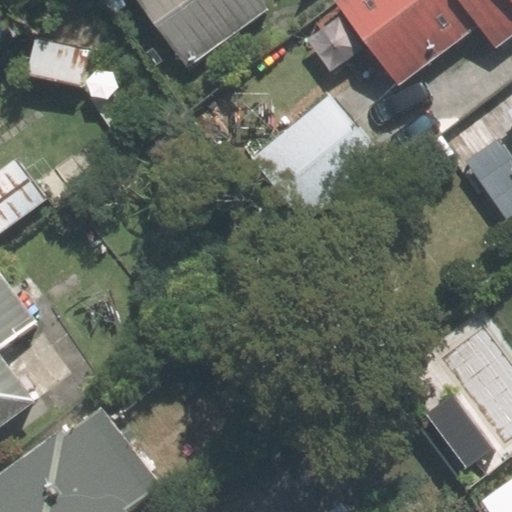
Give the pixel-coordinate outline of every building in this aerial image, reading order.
[(276,9),(269,0),(152,0),(144,6),(193,71),(276,9)] [(511,0),(352,0),(414,83),(491,26),(511,53),(511,51),(511,0)] [(0,22),(0,54),(15,45),(0,22)] [(338,94),(259,156),(311,222),(390,161),(338,94)] [(42,138),(0,169),(0,245),(1,247),(80,189),(42,138)] [(51,325),(1,264),(0,265),(0,443),(57,397),(19,351),(51,325)] [(0,511),(142,511),(140,509),(175,482),(111,402),(0,489),(0,511)]
